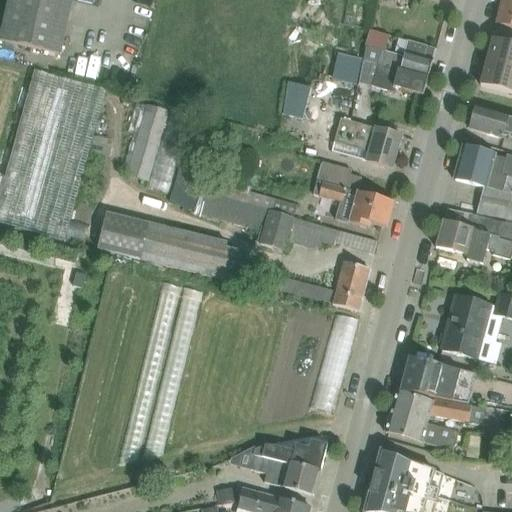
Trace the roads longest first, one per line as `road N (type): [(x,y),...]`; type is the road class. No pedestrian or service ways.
road 1 (tertiary): [(473,0),(337,511)]
road 2 (track): [(11,511),(245,437),(360,427)]
